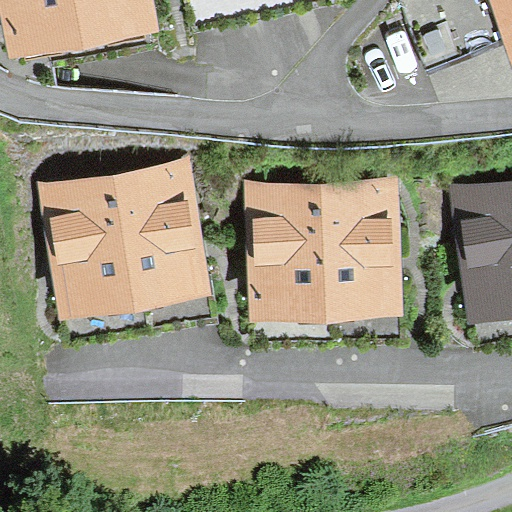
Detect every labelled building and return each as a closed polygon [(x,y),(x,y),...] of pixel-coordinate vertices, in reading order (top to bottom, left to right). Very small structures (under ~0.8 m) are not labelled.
[(23,35),(26,54),(62,47),(60,37),(106,28),(108,39),(144,32),(141,12),(158,9),(156,0),(0,0),(0,12),(5,38),(23,35)] [(502,31),(491,0),(398,0),(424,63),(502,31)] [(511,0),(491,0),(502,31),(511,58),(511,57),(511,0)] [(188,149),(36,176),(59,308),(211,281),(188,149)] [(511,282),(511,164),(446,175),(465,290),(511,282)] [(397,169),(240,175),(245,290),(402,284),(397,169)]
